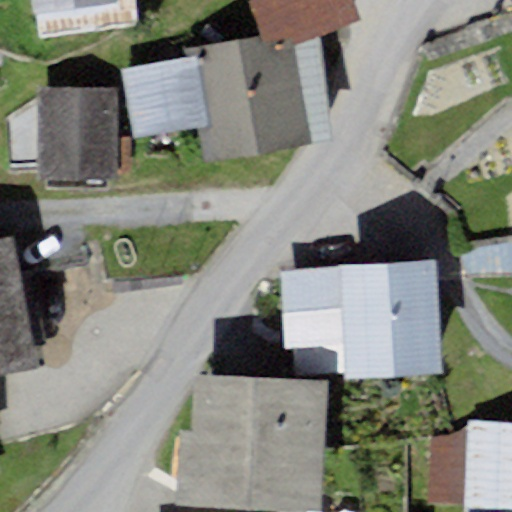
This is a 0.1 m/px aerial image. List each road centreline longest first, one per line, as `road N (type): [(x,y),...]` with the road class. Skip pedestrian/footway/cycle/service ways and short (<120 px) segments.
road 1 (residential): [(129,449),(291,205)]
road 2 (residential): [(291,205),(0,210)]
road 3 (residential): [(291,205),(317,172),(404,0)]
